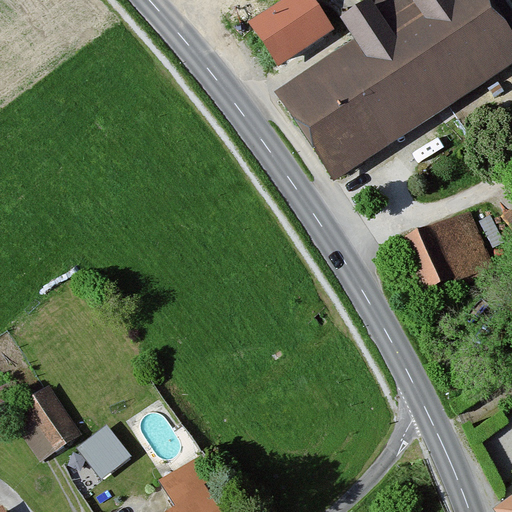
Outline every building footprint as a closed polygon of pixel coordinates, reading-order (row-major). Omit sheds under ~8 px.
[(274,0),(251,15),(280,60),(324,31),(304,0),(274,0)] [(356,0),(340,11),(356,35),(276,86),(336,178),(511,65),(511,26),(495,0),(356,0)] [(397,238),(419,293),(497,262),(475,207),(397,238)] [(0,383),(0,410),(14,402),(3,382),(0,383)] [(81,437),(48,385),(18,404),(50,456),(81,437)] [(78,448),(102,480),(133,457),(109,425),(78,448)] [(220,511),(188,459),(143,487),(158,511),(156,511),(220,511)] [(511,511),(511,502),(502,509),(496,511),(511,511)]
